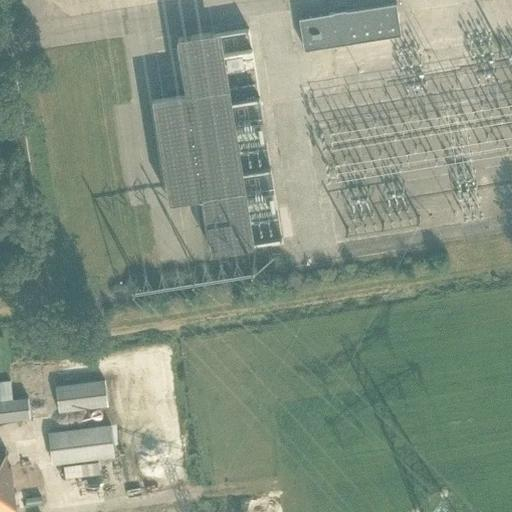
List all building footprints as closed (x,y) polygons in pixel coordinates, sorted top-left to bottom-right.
[(402,35),(397,3),(300,18),(305,50),(402,35)] [(212,254),(256,247),(222,31),(178,38),(187,94),(154,99),(171,203),(203,198),(212,254)] [(0,422),(31,419),(28,398),(14,400),(11,380),(0,381),(0,422)] [(106,380),(56,386),(59,412),(109,405),(106,380)] [(112,425),(48,432),(52,466),(116,457),(112,425)] [(8,449),(0,450),(0,511),(18,511),(13,467),(10,467),(8,449)]
